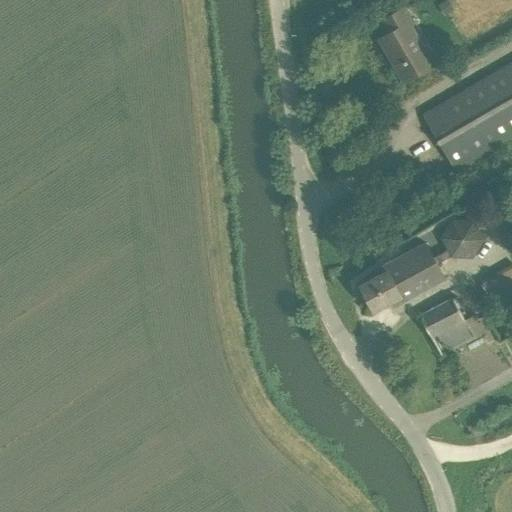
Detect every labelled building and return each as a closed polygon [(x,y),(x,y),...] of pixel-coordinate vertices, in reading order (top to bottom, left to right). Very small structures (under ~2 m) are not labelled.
[(403,82),(433,65),(409,24),(412,22),(404,8),(380,22),(388,35),(379,40),(403,82)] [(511,62),(422,115),(455,170),(511,136),(511,62)] [(450,257),(473,258),(485,239),(474,219),(451,218),(440,237),(450,257)] [(360,285),(370,305),(374,312),(401,297),(403,302),(446,280),(427,244),(384,266),(387,271),(360,285)] [(471,289),(441,305),(420,316),(441,357),(493,329),(471,289)]
